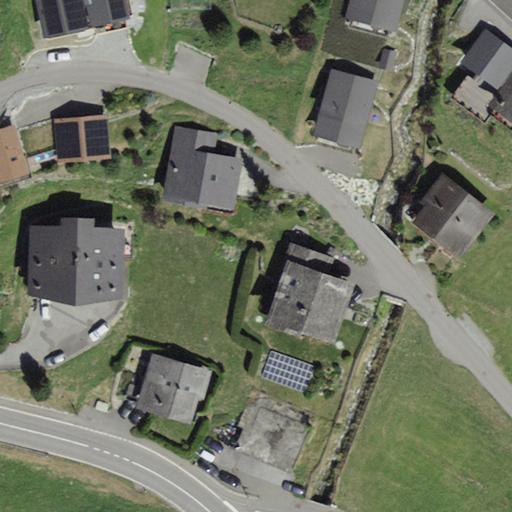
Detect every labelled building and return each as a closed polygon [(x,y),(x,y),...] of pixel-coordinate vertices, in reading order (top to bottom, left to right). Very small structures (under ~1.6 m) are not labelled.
[(398,0),(355,0),(351,13),(392,24),(398,0)] [(408,77),(422,14),(397,8),(384,71),(408,77)] [(511,68),(508,65),(474,109),(511,138),(511,68)] [(324,88),(319,105),(326,107),(319,130),(356,140),(372,84),(335,73),(330,90),(324,88)] [(0,181),(97,155),(97,118),(6,137),(5,126),(0,127),(0,181)] [(213,137),(170,128),(153,198),(224,213),(234,161),(209,156),(213,137)] [(482,214),(435,177),(399,221),(447,259),(482,214)] [(48,227),(18,225),(13,296),(105,303),(110,232),(79,230),(80,215),(49,213),(48,227)] [(326,259),(282,244),(255,327),(318,344),(339,285),(319,279),(326,259)] [(197,374),(141,356),(125,402),(181,421),(197,374)] [(307,420),(248,399),(230,451),(288,472),(307,420)]
